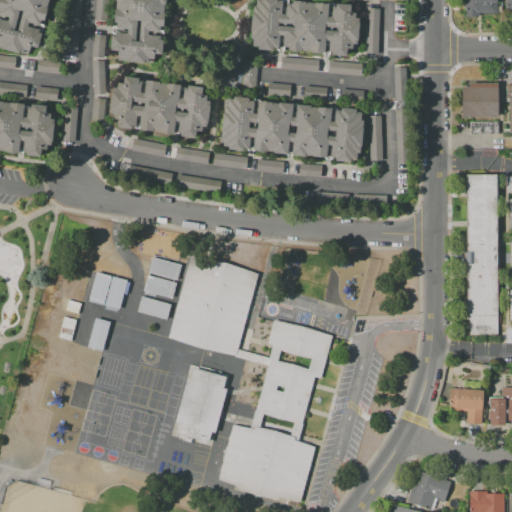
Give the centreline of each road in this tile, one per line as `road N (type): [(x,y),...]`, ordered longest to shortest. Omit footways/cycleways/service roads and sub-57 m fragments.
road 1 (tertiary): [(350,511),(404,434),(436,348),(436,0)]
road 2 (residential): [(69,186),(313,233),(436,237)]
